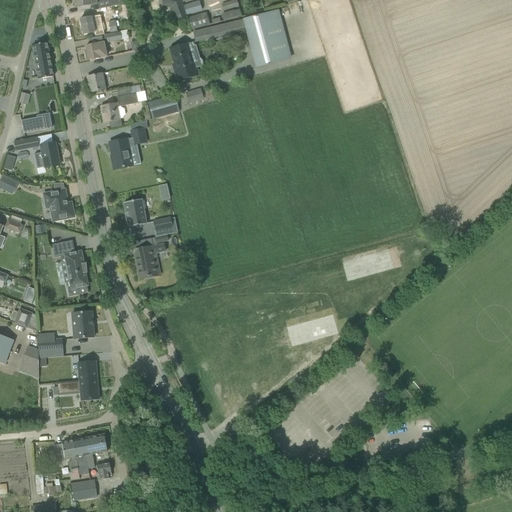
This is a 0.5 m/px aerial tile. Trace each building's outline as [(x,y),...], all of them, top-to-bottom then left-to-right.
[(236,0),(235,0),(221,5),(223,11),(239,7),(236,0)] [(199,1),(184,6),(187,15),(202,10),(199,1)] [(228,15),(222,16),(224,21),(241,16),(239,9),(234,11),(233,11),(227,12),(228,15)] [(278,11),(194,31),(196,40),(196,42),(247,30),(256,67),(291,57),(278,11)] [(206,13),(188,18),(192,30),(210,25),(206,13)] [(83,34),(93,32),(95,32),(93,23),(100,21),(99,16),(92,17),(80,19),(83,34)] [(103,34),(117,31),(115,21),(101,24),(103,34)] [(105,43),(122,40),(120,32),(104,35),(105,43)] [(47,43),(32,46),(38,79),(53,77),(47,43)] [(100,58),(106,56),(104,48),(103,43),(97,44),(85,46),(88,61),(100,58)] [(187,44),(180,46),(170,49),(175,64),(176,64),(177,68),(174,69),(177,81),(196,76),(187,44)] [(106,89),(102,74),(87,77),(90,93),(106,89)] [(117,90),(119,97),(143,92),(142,85),(117,90)] [(186,94),(190,104),(204,99),(201,89),(186,94)] [(119,119),(123,118),(123,117),(125,115),(124,109),(121,108),(121,107),(138,103),(138,102),(146,100),(145,91),(143,92),(119,97),(117,97),(118,104),(101,107),(104,122),(119,119)] [(20,93),(19,103),(28,104),(29,94),(20,93)] [(174,97),(147,103),(151,119),(178,113),(174,97)] [(37,118),(21,121),(24,134),(45,129),(43,117),(37,118)] [(143,129),(131,131),(134,145),(146,143),(143,129)] [(14,143),(16,151),(32,148),(30,139),(14,143)] [(114,170),(123,168),(129,167),(127,159),(130,158),(127,139),(109,143),(113,161),(112,161),(114,170)] [(42,153),(34,155),(37,169),(45,167),(45,168),(59,165),(55,143),(40,146),(42,153)] [(7,155),(5,162),(14,164),(16,158),(7,155)] [(0,179),(0,189),(12,195),(18,183),(2,175),(0,179)] [(167,185),(159,186),(161,194),(168,192),(167,185)] [(49,202),(53,218),(53,221),(63,219),(74,217),(71,203),(66,204),(65,198),(66,198),(64,190),(44,194),(45,202),(49,202)] [(142,200),(124,203),(124,204),(129,227),(128,227),(128,228),(147,224),(146,224),(145,215),(143,209),(145,209),(143,201),(142,202),(142,200)] [(163,220),(153,222),(155,231),(172,227),(171,218),(163,220)] [(23,226),(7,219),(4,228),(20,234),(23,226)] [(167,235),(155,238),(157,244),(169,241),(167,235)] [(83,273),(85,273),(86,273),(85,264),(81,265),(80,259),(82,258),(81,252),(75,253),(72,241),(52,245),(55,258),(61,256),(62,262),(65,261),(69,283),(66,283),(69,297),(78,295),(88,293),(87,286),(86,279),(84,280),(83,273)] [(153,255),(157,254),(165,252),(163,244),(155,246),(134,250),(140,280),(157,276),(153,255)] [(8,275),(0,272),(0,280),(5,283),(8,275)] [(26,294),(24,301),(32,304),(34,297),(26,294)] [(26,328),(31,314),(20,309),(15,323),(26,328)] [(72,313),(74,339),(94,338),(93,326),(92,320),(91,312),(72,313)] [(0,362),(4,364),(13,341),(0,336),(0,362)] [(62,340),(55,340),(38,341),(39,352),(63,350),(62,340)] [(73,381),(58,382),(58,392),(76,390),(76,393),(80,393),(81,401),(99,400),(96,361),(78,362),(79,380),(73,381)] [(88,455),(85,455),(88,469),(95,467),(92,454),(107,452),(104,435),(85,438),(88,455)] [(85,439),(74,441),(77,457),(77,465),(78,472),(79,476),(89,474),(88,469),(85,455),(88,455),(85,439)] [(62,444),(54,446),(56,456),(57,461),(71,458),(72,462),(69,462),(70,467),(72,473),(70,473),(71,480),(80,479),(79,476),(78,472),(77,465),(77,457),(74,441),(62,443),(62,444)] [(109,462),(97,464),(99,481),(110,479),(110,477),(112,476),(109,462)] [(72,502),(79,501),(97,498),(94,480),(93,481),(70,484),(72,502)] [(46,488),(44,488),(44,494),(62,493),(61,486),(53,487),(52,484),(46,484),(46,488)]
